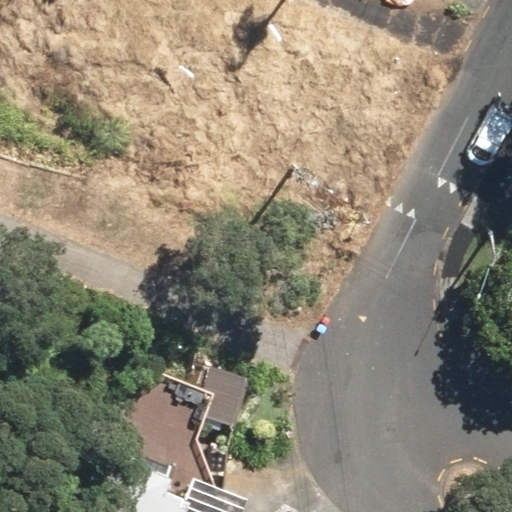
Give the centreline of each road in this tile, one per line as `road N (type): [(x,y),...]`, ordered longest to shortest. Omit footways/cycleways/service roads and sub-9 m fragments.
road 1 (residential): [(511,56),(379,298),(370,363),(391,412)]
road 2 (residential): [(391,412),(511,434)]
